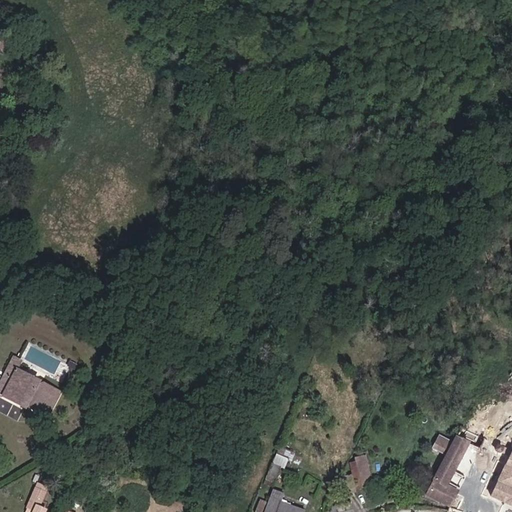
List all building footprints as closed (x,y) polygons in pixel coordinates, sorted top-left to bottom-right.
[(55,396),(37,385),(33,386),(22,379),(21,375),(14,371),(19,363),(12,358),(3,373),(7,375),(5,378),(6,382),(7,383),(0,393),(0,396),(10,402),(11,400),(41,418),(55,396)] [(465,444),(470,446),(479,451),(484,441),(461,430),(456,439),(465,444)] [(444,452),(451,438),(441,434),(435,448),(444,452)] [(446,484),(465,444),(456,439),(427,496),(451,509),(459,492),(449,486),(446,484)] [(470,446),(465,444),(446,484),(449,486),(470,446)] [(277,473),(279,466),(288,469),(295,452),(281,447),(272,471),(277,473)] [(511,508),(511,451),(511,453),(498,447),(495,454),(502,457),(503,455),(509,458),(491,500),(511,508)] [(362,466),(367,488),(373,487),(367,460),(355,463),(356,467),(362,466)] [(357,491),(367,488),(362,466),(356,467),(351,468),(357,491)] [(41,511),(49,494),(40,490),(31,509),(38,511),(41,511)] [(305,511),(281,503),(283,497),(273,492),(267,505),(260,502),(256,511),(305,511)]
